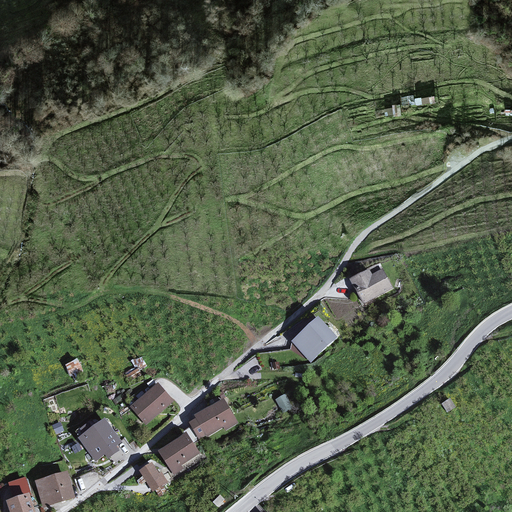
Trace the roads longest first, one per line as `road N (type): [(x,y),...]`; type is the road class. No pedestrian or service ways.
road 1 (residential): [(62,511),(320,292),(367,230),(485,147),(511,138)]
road 2 (tertiary): [(511,311),(412,399),(296,467),(238,511)]
